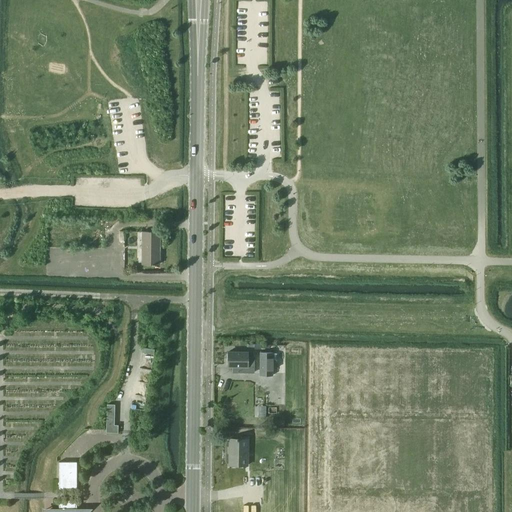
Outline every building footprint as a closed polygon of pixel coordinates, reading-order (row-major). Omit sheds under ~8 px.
[(159,264),(160,232),(142,232),(141,264),(152,264),(152,265),(154,265),(154,264),(159,264)] [(248,367),(248,352),(227,352),(227,367),(248,367)] [(272,376),(272,353),(259,352),(259,375),(272,376)] [(342,357),(320,357),(320,365),(332,365),(332,383),(357,384),(358,369),(342,368),(342,357)] [(118,433),(118,425),(114,425),(115,404),(107,404),(106,433),(118,433)] [(375,418),(369,418),(369,446),(385,446),(385,422),(396,422),(396,409),(375,409),(375,418)] [(247,466),(248,439),(229,438),(228,466),(247,466)] [(76,492),(76,462),(59,462),(59,492),(76,492)] [(336,478),(328,478),(328,505),(330,505),(330,511),(339,511),(339,505),(344,505),(344,485),(361,485),(362,472),(336,472),(336,478)] [(76,510),(76,508),(76,500),(59,500),(59,510),(49,510),(48,511),(79,511),(78,510),(76,510)]
